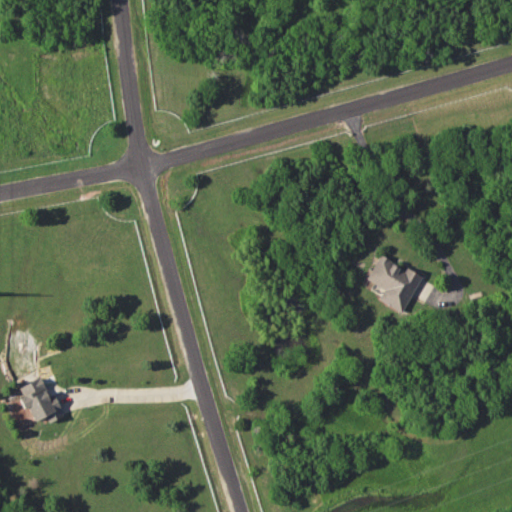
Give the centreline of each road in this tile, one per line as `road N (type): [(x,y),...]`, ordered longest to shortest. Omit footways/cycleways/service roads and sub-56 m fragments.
road 1 (residential): [(0,186),(136,159),(511,54)]
road 2 (residential): [(242,511),(136,159),(116,0)]
